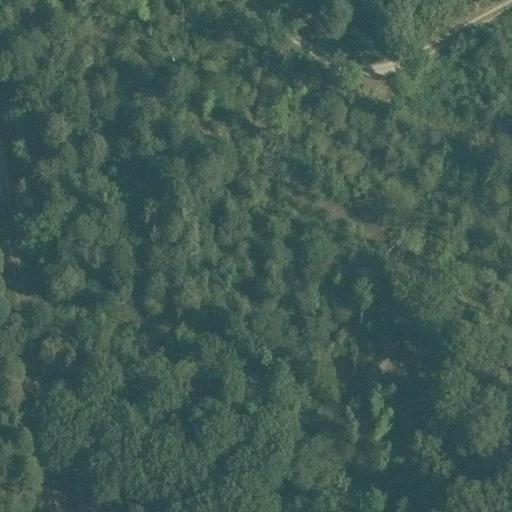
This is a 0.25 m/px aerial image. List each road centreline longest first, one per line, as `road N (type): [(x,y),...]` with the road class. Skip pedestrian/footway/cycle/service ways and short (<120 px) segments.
road 1 (track): [(0,129),(63,511)]
road 2 (track): [(226,0),(316,58),(404,64),(511,7)]
